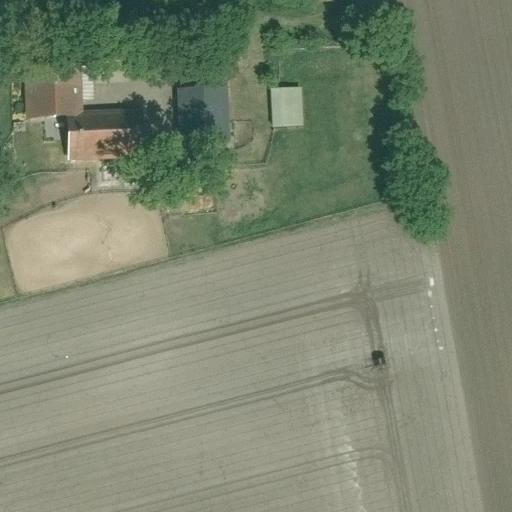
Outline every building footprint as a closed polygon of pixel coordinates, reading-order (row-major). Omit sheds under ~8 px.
[(363,0),(309,0),(310,9),(364,8),(363,0)] [(60,61),(20,62),(22,119),(62,117),(60,61)] [(222,84),(175,88),(179,141),(227,137),(222,84)] [(296,87),(265,88),(266,122),(297,122),(296,87)] [(59,121),(62,165),(129,160),(126,116),(59,121)]
